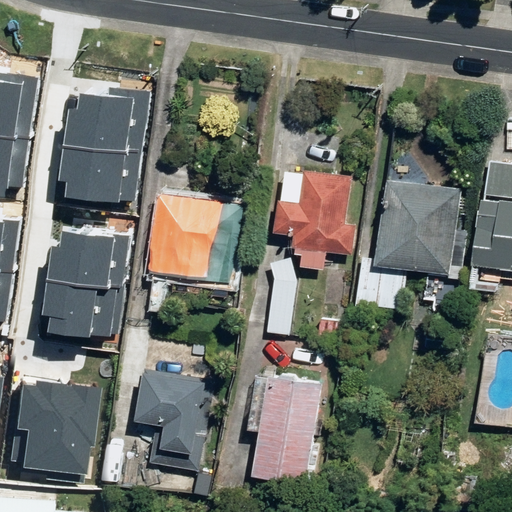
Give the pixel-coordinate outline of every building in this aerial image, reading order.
[(0,189),(19,192),(37,78),(0,72),(0,189)] [(128,207),(147,93),(109,87),(108,96),(79,92),(76,111),(70,110),(59,178),(67,179),(64,197),(128,207)] [(299,266),(312,269),(313,261),(324,263),(326,253),(350,256),(355,226),(344,225),(351,176),(304,170),(300,203),(279,201),(275,232),(297,234),(294,252),(301,253),(299,266)] [(388,180),(378,266),(450,275),(460,188),(388,180)] [(161,194),(151,272),(232,283),(243,205),(161,194)] [(511,202),(501,201),(501,203),(482,201),(474,264),(511,268),(511,202)] [(20,225),(0,222),(0,327),(4,328),(20,225)] [(49,332),(114,341),(129,235),(64,226),(61,246),(53,245),(43,313),(51,314),(49,332)] [(319,337),(340,339),(342,320),(321,318),(319,337)] [(427,348),(450,350),(452,334),(428,331),(427,348)] [(151,463),(199,471),(215,385),(144,372),(136,420),(157,424),(151,463)] [(257,498),(299,504),(302,481),(306,482),(321,386),(269,377),(254,475),(261,476),(257,498)] [(101,391),(26,382),(16,468),(91,477),(101,391)] [(0,511),(85,511),(86,507),(57,504),(58,494),(0,488),(0,511)]
